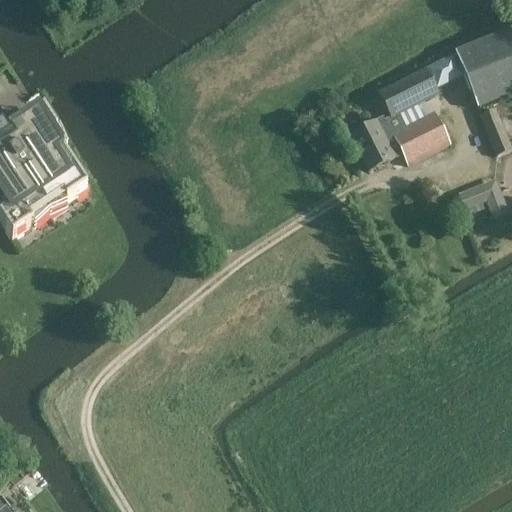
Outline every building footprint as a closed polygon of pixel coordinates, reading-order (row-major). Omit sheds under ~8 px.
[(511,33),(511,31),(455,54),(479,112),(511,97),(511,33)] [(0,136),(1,135),(9,146),(12,144),(9,140),(43,117),(0,46),(0,136)] [(452,60),(425,74),(379,97),(391,120),(384,124),(382,121),(349,138),(368,174),(401,157),(407,169),(450,147),(434,116),(429,119),(423,106),(438,98),(435,93),(462,79),(452,60)] [(511,152),(496,112),(479,119),(496,160),(511,153),(511,152)] [(43,117),(9,140),(12,144),(9,146),(1,135),(0,136),(0,225),(12,243),(32,230),(29,224),(62,203),(66,208),(86,195),(62,157),(61,157),(51,141),(56,138),(43,117)] [(495,185),(460,198),(467,218),(490,209),(494,220),(507,215),(495,185)] [(0,511),(10,511),(0,498),(0,511)]
